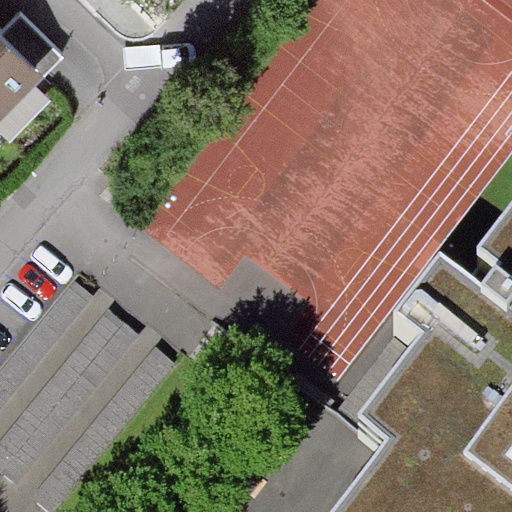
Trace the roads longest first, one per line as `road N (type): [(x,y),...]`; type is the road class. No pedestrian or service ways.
road 1 (residential): [(0,248),(143,86)]
road 2 (residential): [(52,0),(143,86)]
